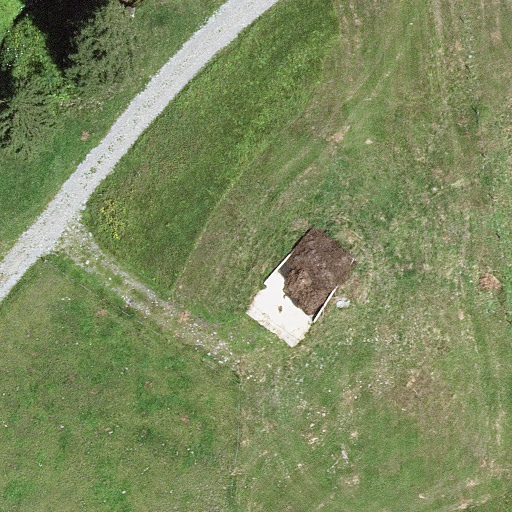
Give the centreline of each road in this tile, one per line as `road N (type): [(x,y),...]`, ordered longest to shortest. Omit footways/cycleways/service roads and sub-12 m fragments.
road 1 (track): [(265,0),(152,95),(0,299)]
road 2 (track): [(62,215),(203,343),(269,371)]
